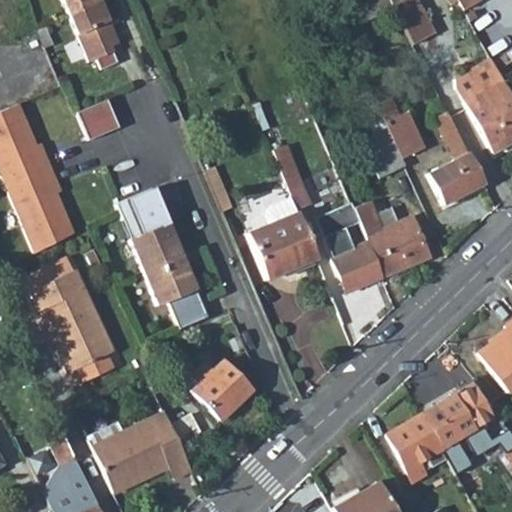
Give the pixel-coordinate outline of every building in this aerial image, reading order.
[(118,44),(98,0),(60,0),(86,58),(92,55),(96,65),(115,57),(111,47),(118,44)] [(434,34),(417,0),(389,0),(412,45),(434,34)] [(476,0),(454,0),(460,9),(476,0)] [(511,103),(491,66),(454,87),(490,152),(511,139),(511,103)] [(74,107),(86,134),(116,122),(108,102),(104,94),(74,107)] [(396,115),(387,97),(374,103),(375,106),(383,122),(396,115)] [(37,146),(19,102),(0,109),(0,173),(32,253),(71,232),(55,191),(52,182),(59,180),(48,152),(41,155),(37,146)] [(375,106),(360,113),(371,137),(386,129),(383,122),(375,106)] [(386,129),(399,158),(422,147),(405,111),(396,115),(383,122),(386,129)] [(447,112),(433,119),(452,159),(425,173),(440,204),(482,183),(447,112)] [(366,155),(377,177),(403,165),(399,158),(386,129),(371,137),(361,141),(366,155)] [(37,146),(41,155),(48,152),(44,143),(37,146)] [(231,207),(213,167),(204,172),(221,211),(231,207)] [(290,197),(295,209),(309,203),(296,173),(282,179),(290,197)] [(59,180),(52,182),(55,191),(62,188),(59,180)] [(158,204),(151,185),(142,189),(114,200),(121,219),(158,204)] [(267,223),(296,211),(295,209),(290,197),(263,208),(261,211),(267,223)] [(344,293),(381,277),(363,235),(349,240),(343,225),(356,219),(353,210),(348,199),(313,214),(344,293)] [(381,277),(427,258),(410,216),(380,228),(369,203),(353,210),(356,219),(363,235),(381,277)] [(267,223),(245,232),(264,278),(315,257),(296,211),(267,223)] [(181,331),(208,318),(169,230),(164,232),(161,225),(127,239),(155,307),(168,302),(181,331)] [(31,300),(69,381),(115,360),(76,279),(31,300)] [(511,317),(503,325),(508,333),(492,345),(489,341),(477,351),(507,391),(511,387),(511,317)] [(203,361),(187,375),(194,383),(189,388),(217,419),(250,389),(222,358),(210,369),(203,361)] [(490,420),(470,385),(419,415),(440,449),(490,420)] [(440,449),(419,415),(385,436),(411,482),(423,475),(417,463),(440,449)] [(194,480),(166,420),(109,447),(112,455),(97,462),(117,503),(136,494),(133,486),(153,477),(157,485),(173,477),(177,488),(194,480)] [(511,437),(510,434),(495,445),(511,467),(511,437)] [(112,455),(109,447),(94,454),(97,462),(112,455)] [(51,511),(98,511),(73,458),(34,476),(51,511)] [(136,494),(157,485),(153,477),(133,486),(136,494)] [(393,511),(376,481),(329,508),(331,511),(393,511)]
